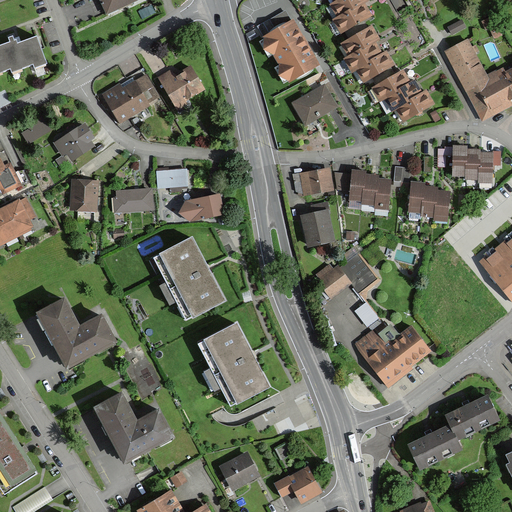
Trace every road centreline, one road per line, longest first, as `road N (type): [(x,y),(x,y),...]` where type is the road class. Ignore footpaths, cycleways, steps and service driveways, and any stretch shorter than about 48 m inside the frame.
road 1 (secondary): [(261,158),(288,293),(342,428)]
road 2 (residential): [(261,158),(331,158),(455,128),(511,143)]
road 3 (residential): [(0,355),(98,511)]
road 4 (residential): [(79,79),(105,121),(132,144),(226,154)]
road 5 (secondary): [(217,2),(261,158)]
road 6 (residential): [(79,79),(217,2)]
road 7 (residential): [(477,351),(403,406),(342,428)]
